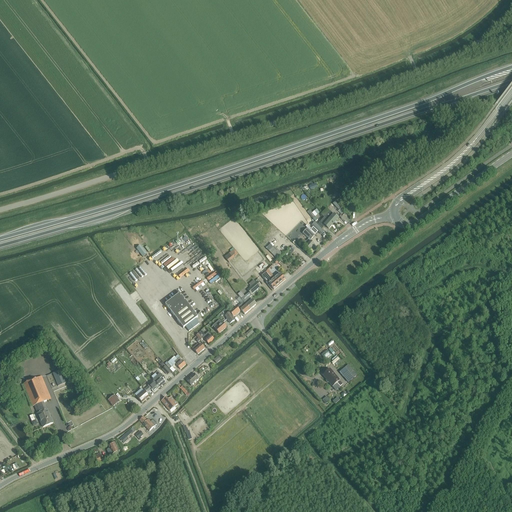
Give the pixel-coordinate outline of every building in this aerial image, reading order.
[(330,212),(326,209),(326,210),(321,215),(324,218),(332,225),(338,219),(330,212)] [(332,225),(324,218),(318,225),(322,229),(325,226),(328,229),(332,225)] [(315,223),(312,226),(313,227),(318,232),(321,235),(324,232),(315,223)] [(314,236),(309,231),(307,229),(303,233),(303,234),(310,240),(314,236)] [(302,240),(301,242),(301,243),(302,244),(309,251),(314,246),(310,242),(308,240),(306,242),(304,241),(303,240),(302,240)] [(140,246),(136,249),(143,257),(147,254),(140,246)] [(234,249),(228,254),(232,258),(238,254),(234,249)] [(277,261),(270,268),(274,273),(282,267),(277,261)] [(208,280),(219,274),(217,272),(207,278),(208,280)] [(267,273),(262,277),(266,282),(271,278),(267,273)] [(266,282),(266,284),(267,285),(269,284),(271,286),(274,290),(285,280),(282,276),(280,274),(274,279),(273,280),(271,278),(266,282)] [(241,300),(244,302),(244,303),(250,310),(256,305),(249,298),(251,296),(251,294),(251,295),(260,287),(257,282),(247,290),(250,293),(241,300)] [(180,294),(165,305),(183,329),(198,318),(180,294)] [(250,310),(244,303),(238,307),(245,315),(250,310)] [(230,312),(233,317),(240,312),(235,307),(230,312)] [(230,324),(235,321),(230,313),(225,316),(230,324)] [(219,321),(213,327),(215,330),(219,334),(226,328),(222,324),(219,321)] [(202,335),(200,336),(202,339),(203,338),(209,345),(214,340),(210,336),(208,333),(205,335),(204,335),(202,336),(202,335)] [(192,349),(198,355),(204,349),(201,345),(199,346),(197,345),(192,349)] [(325,361),(331,356),(327,351),(321,356),(325,361)] [(171,360),(165,365),(173,373),(175,371),(172,367),(175,364),(177,365),(176,366),(180,370),(186,365),(182,361),(179,358),(180,357),(178,355),(175,358),(171,361),(171,360)] [(216,364),(220,360),(222,359),(219,355),(217,357),(213,360),(216,364)] [(331,361),(336,366),(341,361),(336,356),(331,361)] [(58,387),(66,384),(70,382),(64,369),(53,374),(58,387)] [(330,370),(322,376),(327,381),(326,381),(327,383),(328,383),(335,391),(343,385),(340,381),(330,370)] [(348,383),(353,378),(347,370),(341,375),(348,383)] [(154,382),(159,388),(165,383),(162,379),(163,378),(160,374),(153,380),(154,381),(154,382)] [(186,381),(191,386),(199,380),(194,374),(186,381)] [(44,428),(54,423),(48,410),(47,411),(43,403),(51,399),(41,377),(24,384),(33,407),(35,406),(38,414),(37,414),(44,428)] [(159,388),(154,382),(148,387),(145,390),(148,394),(151,390),(154,393),(159,388)] [(144,392),(137,398),(142,403),(149,398),(144,392)] [(323,392),(319,396),(326,404),(330,400),(323,392)] [(178,404),(171,397),(170,398),(167,395),(163,399),(172,409),(178,404)] [(115,396),(108,401),(113,407),(120,402),(115,396)] [(143,417),(140,421),(149,432),(153,428),(154,429),(155,428),(155,427),(157,425),(153,421),(151,422),(148,420),(147,421),(143,417)] [(138,433),(134,436),(139,442),(143,439),(138,433)] [(112,455),(112,454),(118,451),(114,443),(108,446),(110,449),(107,450),(107,451),(109,456),(110,456),(112,455)] [(101,455),(100,453),(94,456),(95,458),(98,463),(103,460),(101,455)]
